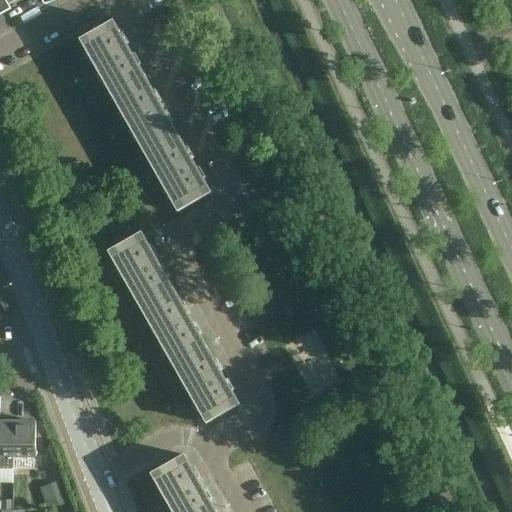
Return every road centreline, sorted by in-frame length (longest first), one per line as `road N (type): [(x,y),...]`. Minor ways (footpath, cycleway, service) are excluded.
road 1 (residential): [(207,452),(249,431),(263,410),(182,263),(186,236),(240,206),(128,12),(113,1),(93,3),(0,55)]
road 2 (secondary): [(338,0),(511,373)]
road 3 (secondary): [(511,249),(394,0)]
road 4 (residential): [(0,223),(48,360)]
road 5 (residential): [(48,360),(95,478)]
road 6 (residential): [(95,478),(172,436),(207,452)]
